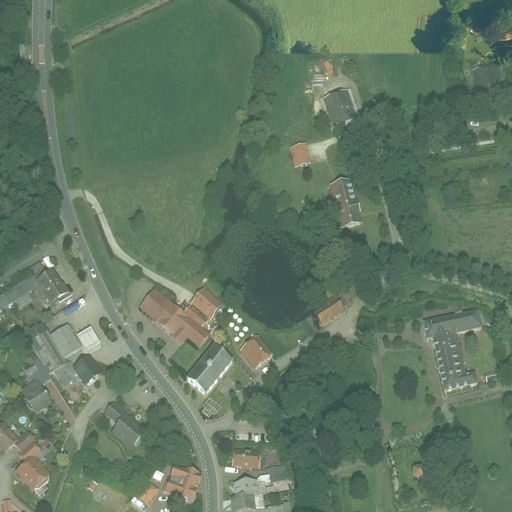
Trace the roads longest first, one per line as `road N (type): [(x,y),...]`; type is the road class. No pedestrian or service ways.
road 1 (residential): [(200,440),(384,278),(396,238),(381,163),(511,137)]
road 2 (tertiary): [(43,0),(44,114),(68,220),(106,306),(200,440)]
